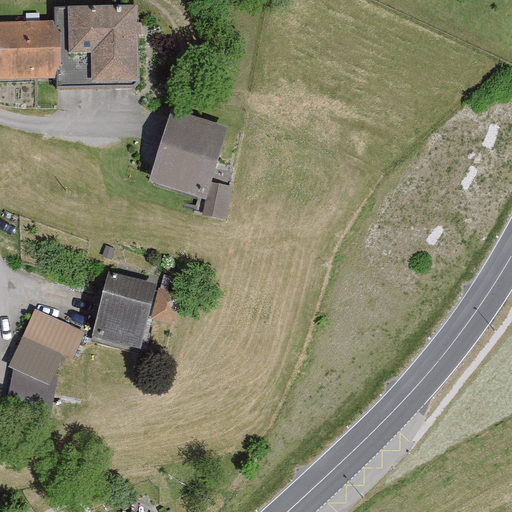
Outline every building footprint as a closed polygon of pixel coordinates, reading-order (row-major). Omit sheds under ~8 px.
[(39,14),(39,26),(0,26),(0,83),(44,83),(44,90),(122,89),(121,13),(39,14)] [(206,134),(152,117),(130,186),(183,204),(206,134)] [(211,194),(190,190),(184,220),(204,225),(211,194)] [(122,358),(137,291),(91,281),(76,347),(122,358)] [(167,295),(143,291),(137,325),(161,330),(167,295)] [(47,381),(42,381),(51,358),(62,363),(74,336),(24,315),(0,372),(0,373),(6,375),(0,409),(0,418),(40,425),(47,381)]
